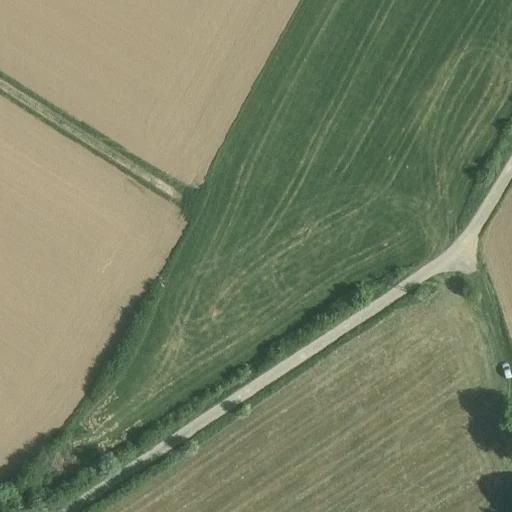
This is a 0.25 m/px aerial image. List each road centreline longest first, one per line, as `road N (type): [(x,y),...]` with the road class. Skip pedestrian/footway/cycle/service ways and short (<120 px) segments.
road 1 (track): [(511,165),(462,255),(65,511)]
road 2 (track): [(0,84),(191,207)]
